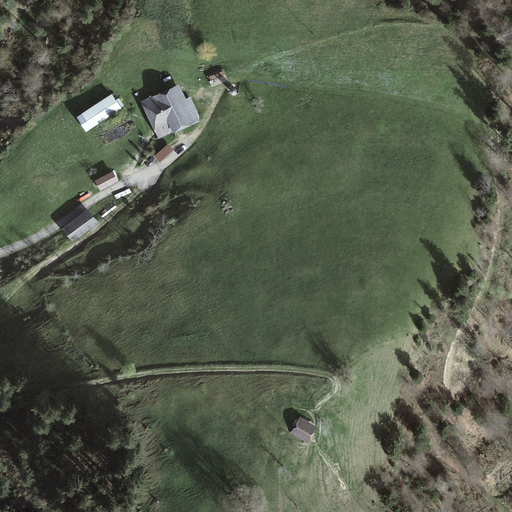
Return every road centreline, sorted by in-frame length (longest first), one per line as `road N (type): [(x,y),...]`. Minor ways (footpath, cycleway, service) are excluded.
road 1 (track): [(336,386),(325,372),(292,368),(175,370),(0,406)]
road 2 (track): [(0,250),(45,232),(177,147)]
road 3 (track): [(0,304),(132,197),(144,173)]
